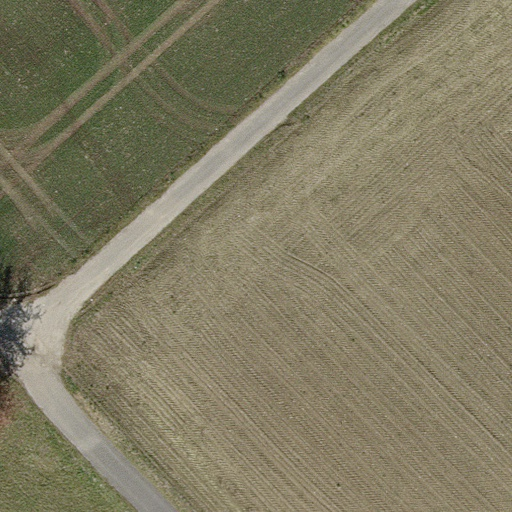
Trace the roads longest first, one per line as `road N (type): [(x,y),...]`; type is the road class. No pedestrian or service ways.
road 1 (track): [(400,0),(0,349)]
road 2 (residential): [(0,349),(158,511)]
